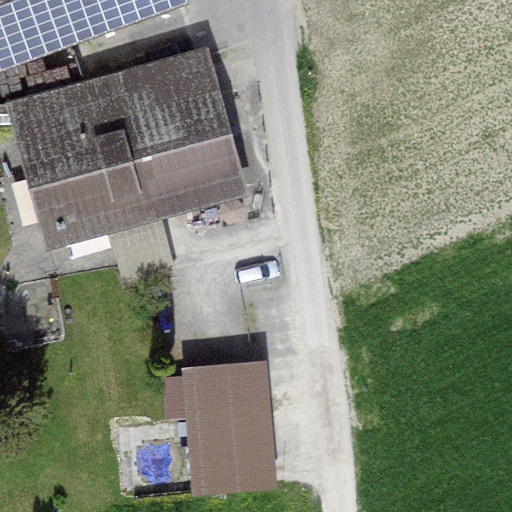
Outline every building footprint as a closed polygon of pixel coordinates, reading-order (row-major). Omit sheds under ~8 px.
[(0,0),(0,68),(188,2),(187,0),(0,0)] [(200,61),(22,116),(33,149),(120,123),(146,209),(237,181),(200,61)] [(120,123),(33,149),(60,236),(146,209),(120,123)] [(46,303),(3,319),(0,311),(0,338),(52,320),(46,303)] [(280,351),(196,359),(209,492),(293,484),(280,351)]
